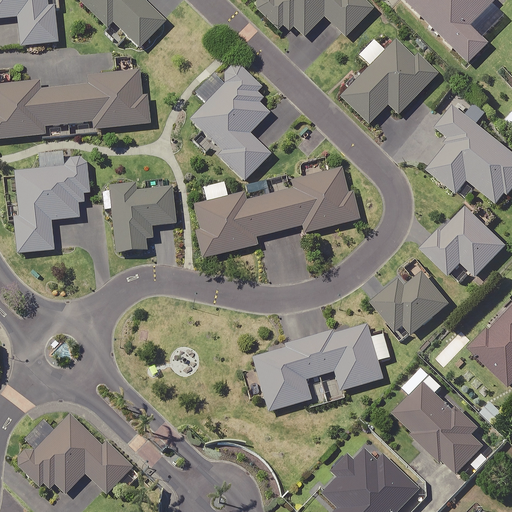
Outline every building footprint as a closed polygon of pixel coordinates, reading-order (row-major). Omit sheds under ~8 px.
[(0,0),(0,22),(20,21),(22,49),(55,47),(51,0),(0,0)] [(76,0),(109,33),(115,27),(140,51),(165,25),(139,0),(76,0)] [(267,0),(257,11),(279,34),(288,25),(303,41),(325,20),(346,42),(374,15),(360,0),(267,0)] [(400,0),(468,68),(489,48),(481,40),(505,16),(488,0),(400,0)] [(360,82),(351,74),(339,86),(348,95),(342,101),(368,127),(388,107),(399,118),(437,79),(400,44),(388,56),(374,43),(358,58),(371,71),(360,82)] [(267,91),(238,63),(221,81),(214,75),(194,96),(206,108),(191,124),(223,154),(218,159),(246,185),(271,158),(263,151),(295,118),(278,102),(271,109),(260,98),(267,91)] [(0,142),(150,129),(145,76),(91,81),(92,89),(41,94),(40,87),(0,90),(0,142)] [(511,197),(511,153),(455,111),(438,133),(454,144),(430,176),(462,200),(472,187),(503,210),(511,197)] [(511,114),(502,126),(511,135),(511,114)] [(66,164),(66,158),(37,161),(39,172),(16,174),(21,221),(16,222),(19,258),(56,254),(53,225),(81,222),(79,204),(91,203),(87,162),(66,164)] [(358,225),(346,173),(230,200),(226,185),(204,190),(207,206),(196,209),(202,235),(198,236),(205,264),(262,250),(260,242),(305,231),(306,237),(358,225)] [(139,189),(112,191),(118,258),(153,255),(151,231),(176,229),(172,193),(139,195),(139,189)] [(508,252),(469,211),(425,254),(465,295),(508,252)] [(450,308),(424,276),(407,291),(402,285),(374,307),(397,335),(406,328),(413,337),(450,308)] [(511,311),(495,329),(471,353),(510,391),(511,389),(511,311)] [(371,341),(367,327),(254,357),(269,415),(313,403),(308,383),(336,376),(341,395),(383,383),(378,366),(391,363),(385,337),(371,341)] [(459,477),(488,448),(440,400),(448,392),(434,378),(397,416),(416,435),(413,438),(441,466),(444,463),(459,477)] [(506,418),(493,406),(482,418),(495,429),(506,418)] [(17,453),(22,456),(21,458),(20,460),(19,462),(18,464),(18,466),(19,468),(19,470),(21,472),(48,496),(55,487),(68,498),(86,478),(109,498),(132,473),(69,417),(58,430),(44,419),(17,453)] [(398,511),(417,493),(369,447),(352,465),(346,459),(332,474),(338,481),(322,497),(337,511),(398,511)]
